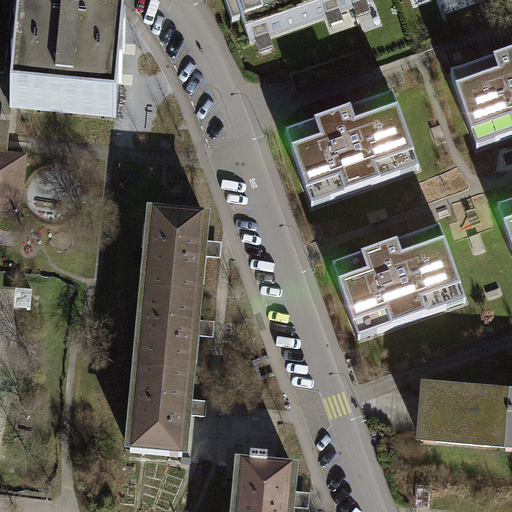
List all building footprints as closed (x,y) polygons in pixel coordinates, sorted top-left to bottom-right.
[(235,0),(251,46),(373,4),(371,0),(235,0)] [(112,119),(120,36),(13,25),(5,109),(112,119)] [(511,53),(451,75),(476,149),(511,136),(511,53)] [(392,97),(285,135),(313,208),(417,170),(392,97)] [(165,99),(128,98),(127,116),(164,117),(165,99)] [(0,216),(22,218),(26,156),(0,153),(0,216)] [(511,204),(498,209),(511,245),(511,204)] [(152,215),(131,454),(185,458),(205,219),(152,215)] [(439,229),(333,268),(360,341),(466,302),(439,229)] [(470,308),(505,296),(499,278),(486,282),(470,233),(448,240),(470,308)] [(511,398),(426,392),(422,442),(511,449),(511,398)] [(240,463),(235,511),(288,511),(292,468),(240,463)]
